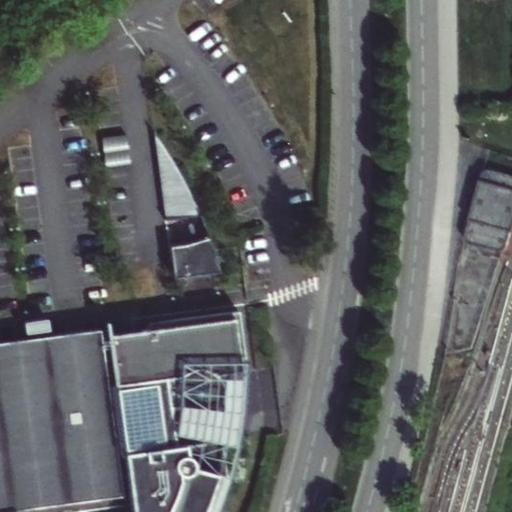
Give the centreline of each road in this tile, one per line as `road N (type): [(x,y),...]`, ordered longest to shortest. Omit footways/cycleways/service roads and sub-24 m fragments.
road 1 (tertiary): [(367,511),(414,273),(421,0)]
road 2 (tertiary): [(352,0),(350,235),(310,511)]
